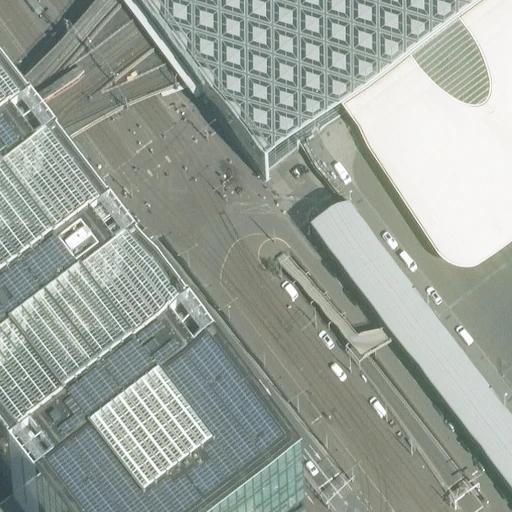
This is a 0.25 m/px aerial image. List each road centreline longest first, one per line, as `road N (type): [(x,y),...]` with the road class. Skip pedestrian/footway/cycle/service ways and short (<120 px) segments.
road 1 (unclassified): [(498,511),(502,502),(485,473),(301,240),(267,227),(217,235),(200,250),(197,270),(382,511)]
road 2 (primary): [(473,511),(280,257),(199,165),(143,126)]
road 3 (primary): [(438,511),(143,126)]
road 4 (primary): [(106,146),(392,511)]
road 5 (primary): [(106,146),(137,214),(352,511)]
road 6 (primary): [(0,0),(106,146)]
road 7 (primary): [(143,126),(52,0)]
